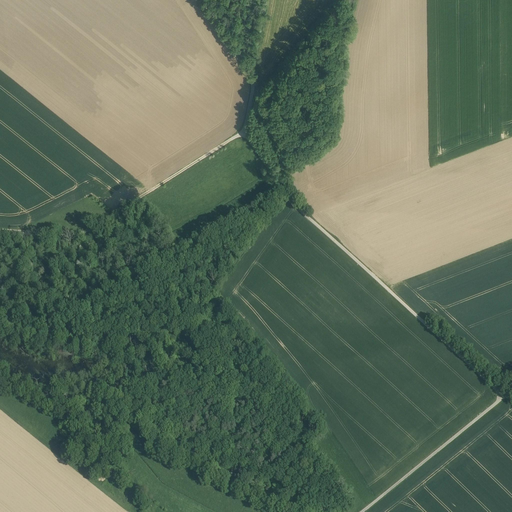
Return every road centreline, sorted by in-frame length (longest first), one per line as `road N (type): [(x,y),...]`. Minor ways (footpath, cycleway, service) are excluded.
road 1 (track): [(246,130),(299,211),(499,394),(365,511)]
road 2 (track): [(202,0),(251,75),(246,130),(79,233),(0,232)]
